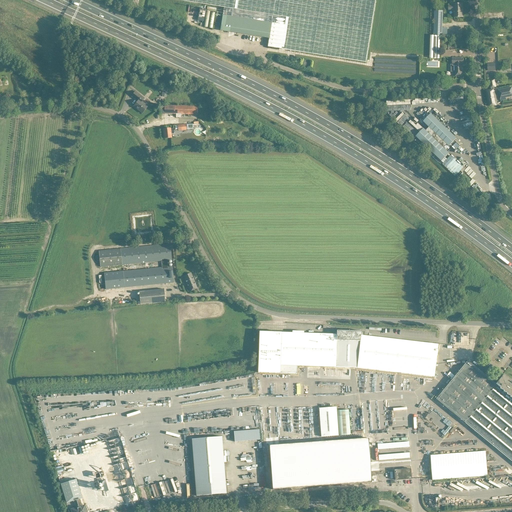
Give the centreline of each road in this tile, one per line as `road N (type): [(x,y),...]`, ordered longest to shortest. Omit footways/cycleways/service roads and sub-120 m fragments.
road 1 (motorway): [(40,0),(317,133),(511,264)]
road 2 (motorway): [(511,246),(323,118),(79,0)]
road 3 (unclassified): [(511,325),(281,316),(241,300),(212,269),(124,119)]
road 4 (unclassified): [(477,85),(350,88),(214,42)]
road 5 (unclassified): [(256,511),(378,502),(398,511)]
road 6 (unclassified): [(511,214),(498,195),(477,85)]
road 7 (unclassified): [(0,110),(77,104),(124,119)]
